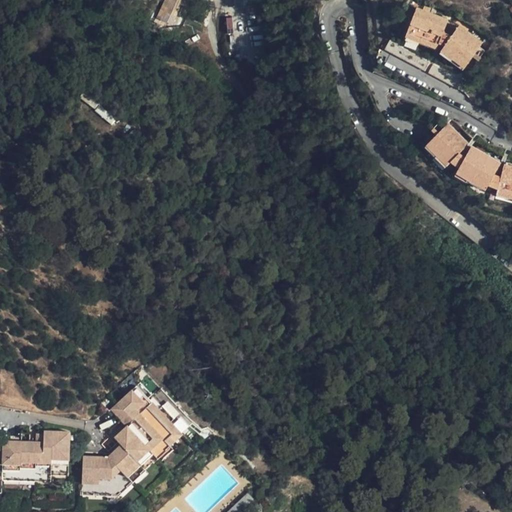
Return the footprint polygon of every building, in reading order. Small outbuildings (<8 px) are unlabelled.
[(172,0),(165,0),(163,6),(158,16),(163,19),(171,4),(172,0)] [(171,23),(182,0),(172,0),(171,4),(163,19),(171,23)] [(417,8),(415,12),(411,22),(406,34),(439,48),(445,34),(447,26),(450,20),(417,8)] [(411,22),(415,12),(408,9),(404,20),(411,22)] [(458,26),(455,30),(451,38),(444,50),(467,64),(473,53),(480,57),(485,46),(480,43),(481,39),(458,26)] [(451,38),(455,30),(447,26),(445,34),(451,38)] [(443,129),(426,146),(447,167),(451,164),(468,145),(447,124),(443,129)] [(468,145),(451,164),(459,170),(471,147),(468,145)] [(447,167),(426,146),(423,149),(444,170),(447,167)] [(487,187),(499,164),(471,147),(459,170),(457,174),(485,190),(487,187)] [(503,165),(499,164),(487,187),(496,191),(503,165)] [(511,167),(503,165),(496,191),(496,194),(511,198),(511,167)] [(485,190),(457,174),(455,177),(483,194),(485,190)] [(155,394),(166,407),(170,403),(159,391),(155,394)] [(155,479),(169,467),(167,465),(182,453),(184,455),(197,444),(186,431),(175,417),(166,407),(155,394),(125,418),(140,437),(127,448),(133,456),(120,467),(93,464),(88,497),(127,502),(147,485),(145,482),(153,476),(155,479)] [(175,417),(186,431),(191,428),(179,414),(175,417)] [(0,495),(1,495),(1,491),(7,491),(8,479),(35,481),(35,477),(43,478),(43,482),(65,484),(65,480),(76,481),(80,437),(55,435),(54,439),(45,438),(44,447),(11,445),(11,449),(0,448),(0,495)] [(167,465),(169,467),(172,471),(187,459),(184,455),(182,453),(167,465)]
